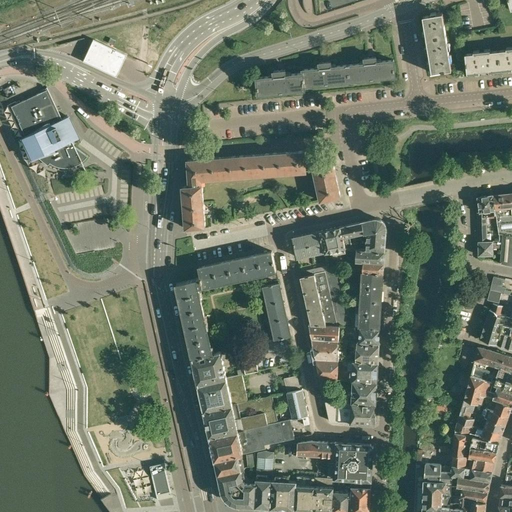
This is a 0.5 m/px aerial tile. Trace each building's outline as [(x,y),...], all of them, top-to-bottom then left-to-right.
[(443,13),(423,16),(426,30),(445,27),(443,13)] [(445,27),(426,30),(432,72),(432,73),(452,69),(445,27)] [(125,58),(92,44),(83,62),(117,77),(125,58)] [(511,67),(511,48),(499,50),(501,69),(511,67)] [(499,50),(466,54),(468,72),(501,69),(499,50)] [(366,62),(349,64),(351,81),(396,76),(394,59),(377,61),(377,57),(365,58),(366,62)] [(351,81),(349,64),(332,66),(331,61),(320,63),(320,67),(303,69),(304,72),(305,87),(351,81)] [(305,87),(304,72),(287,74),(286,69),(274,70),(275,75),(257,77),(259,93),(305,87)] [(47,89),(11,106),(29,144),(30,146),(31,148),(32,150),(33,151),(35,153),(36,155),(38,156),(39,158),(41,159),(42,160),(48,165),(49,163),(52,164),(54,165),(57,166),(60,167),(63,167),(65,168),(68,167),(71,167),(74,166),(76,165),(79,164),(80,163),(83,161),(84,160),(85,159),(86,158),(87,157),(88,156),(75,147),(72,140),(78,138),(68,116),(62,118),(47,86),(46,87),(47,89)] [(305,150),(270,153),(272,173),(306,171),(305,150)] [(270,153),(235,156),(236,176),(272,173),(270,153)] [(235,156),(200,158),(202,179),(236,176),(235,156)] [(183,186),(183,196),(203,195),(202,179),(200,158),(188,159),(190,185),(183,186)] [(313,167),(315,173),(321,200),(341,196),(333,163),(313,167)] [(500,233),(503,234),(511,234),(511,192),(494,194),(497,216),(499,230),(500,233)] [(480,211),(478,211),(478,219),(487,217),(487,216),(496,214),(497,216),(494,194),(478,196),(480,211)] [(203,195),(183,196),(186,227),(205,225),(203,195)] [(487,217),(478,219),(479,240),(499,240),(502,240),(503,234),(500,233),(499,230),(488,230),(487,217)] [(375,218),(353,223),(356,234),(368,231),(376,229),(376,231),(387,230),(387,229),(387,227),(386,226),(386,224),(385,223),(384,221),(382,220),(381,219),(379,218),(378,218),(376,218),(375,218)] [(353,223),(341,226),(346,248),(353,248),(350,235),(356,234),(353,223)] [(346,248),(341,226),(321,230),(326,250),(326,251),(333,249),(334,254),(346,251),(346,248)] [(385,250),(387,230),(376,231),(376,229),(368,231),(367,249),(385,250)] [(326,250),(321,230),(293,236),(298,256),(326,250)] [(511,263),(511,234),(503,234),(502,240),(502,244),(502,247),(501,254),(501,262),(511,263)] [(502,240),(499,240),(479,240),(478,240),(479,255),(494,255),(494,247),(502,247),(502,244),(502,240)] [(367,249),(361,248),(357,248),(356,260),(364,261),(385,262),(385,250),(367,249)] [(272,250),(244,256),(249,275),(277,269),(272,250)] [(244,256),(214,263),(218,282),(249,275),(244,256)] [(364,261),(363,271),(383,272),(384,272),(385,262),(364,261)] [(179,291),(198,286),(216,283),(212,263),(198,266),(201,277),(177,282),(179,291)] [(328,265),(300,271),(301,276),(329,270),(328,265)] [(329,270),(301,276),(302,277),(313,324),(340,325),(343,325),(331,275),(330,269),(329,270)] [(383,272),(363,271),(361,299),(381,300),(383,272)] [(337,274),(331,275),(343,325),(349,323),(337,274)] [(499,277),(494,276),(491,287),(502,290),(504,278),(499,277)] [(264,285),(267,298),(282,295),(279,282),(264,285)] [(205,318),(198,286),(179,291),(186,322),(205,318)] [(499,302),(502,290),(491,287),(487,299),(499,302)] [(282,295),(267,298),(271,318),(286,315),(282,295)] [(381,300),(361,299),(360,326),(361,326),(380,328),(381,300)] [(500,315),(501,315),(504,306),(493,303),(491,309),(495,311),(500,315)] [(498,343),(501,333),(498,332),(500,324),(503,325),(504,323),(499,322),(501,315),(500,315),(495,311),(491,309),(490,309),(481,337),(498,343)] [(286,315),(271,318),(276,339),(291,336),(286,315)] [(212,352),(206,322),(187,326),(194,356),(212,352)] [(313,324),(309,323),(312,338),(339,340),(340,325),(313,324)] [(358,334),(357,341),(380,343),(381,328),(380,328),(361,326),(360,334),(358,334)] [(502,331),(501,333),(498,343),(511,347),(511,333),(509,333),(502,331)] [(312,338),(314,349),(337,351),(337,350),(345,350),(346,341),(339,340),(312,338)] [(379,362),(380,343),(357,341),(356,361),(379,362)] [(491,349),(485,348),(478,346),(475,358),(481,360),(488,363),(491,349)] [(337,351),(314,349),(316,358),(339,359),(345,360),(345,350),(337,350),(337,351)] [(491,349),(488,363),(501,367),(506,354),(491,349)] [(219,351),(212,352),(194,356),(193,356),(199,383),(225,377),(219,351)] [(511,355),(506,354),(501,367),(511,371),(511,355)] [(339,359),(338,359),(316,358),(320,379),(321,379),(328,379),(338,380),(339,359)] [(475,358),(473,366),(485,370),(486,367),(501,372),(499,378),(505,380),(506,379),(511,380),(511,371),(501,367),(488,363),(481,360),(475,358)] [(255,360),(243,363),(245,370),(245,373),(258,371),(257,368),(255,360)] [(356,361),(348,360),(347,370),(353,371),(352,380),(353,380),(353,381),(377,382),(379,362),(356,361)] [(275,364),(276,371),(295,368),(294,361),(275,364)] [(471,373),(511,388),(511,380),(506,379),(505,380),(499,378),(493,376),(488,375),(489,371),(485,370),(473,366),(471,373)] [(498,400),(511,404),(511,388),(471,373),(464,398),(481,404),(483,400),(480,399),(481,394),(498,399),(498,400)] [(225,377),(199,383),(205,410),(248,400),(242,374),(225,378),(225,377)] [(300,389),(297,375),(284,378),(288,391),(300,389)] [(353,381),(352,402),(376,404),(377,382),(353,381)] [(325,398),(331,397),(328,384),(322,385),(325,398)] [(300,389),(288,391),(293,418),(303,417),(308,415),(303,388),(300,389)] [(290,418),(276,421),(270,396),(248,400),(205,410),(211,436),(291,419),(290,418)] [(464,398),(463,404),(474,407),(476,402),(469,399),(464,398)] [(352,402),(325,400),(329,418),(330,419),(330,420),(332,421),(334,421),(375,424),(376,404),(352,402)] [(494,410),(508,416),(511,406),(511,404),(498,400),(494,410)] [(474,407),(463,404),(461,409),(473,412),(474,407)] [(437,405),(436,411),(446,414),(447,408),(437,405)] [(508,416),(494,410),(491,409),(490,412),(484,411),(482,416),(488,417),(506,423),(508,416)] [(456,428),(455,431),(457,432),(457,430),(463,431),(468,432),(470,432),(473,424),(475,418),(460,413),(456,428)] [(488,417),(484,426),(502,432),(506,423),(488,417)] [(291,419),(211,436),(216,459),(225,457),(242,453),(266,448),(265,444),(285,439),(295,437),(291,419)] [(473,424),(470,432),(500,439),(502,432),(484,426),(484,427),(473,424)] [(457,432),(455,431),(454,436),(454,442),(464,444),(465,433),(463,432),(457,432)] [(475,436),(465,433),(464,444),(462,455),(470,456),(472,446),(475,436)] [(472,446),(497,451),(499,443),(475,436),(472,446)] [(298,441),(298,454),(317,455),(318,440),(313,439),(298,441)] [(318,440),(317,455),(335,456),(336,441),(318,440)] [(335,463),(334,482),(353,483),(352,484),(371,485),(373,446),(370,443),(336,441),(335,456),(335,463)] [(296,442),(270,444),(271,450),(296,449),(296,442)] [(464,444),(454,442),(453,453),(462,455),(464,444)] [(495,461),(497,451),(472,446),(470,456),(495,461)] [(256,495),(255,505),(271,506),(272,496),(272,478),(274,452),(266,450),(258,452),(257,477),(256,495)] [(225,457),(216,459),(215,459),(218,474),(245,468),(242,453),(225,457)] [(450,461),(450,466),(452,467),(452,464),(492,471),(494,461),(495,461),(470,456),(462,455),(453,453),(452,462),(450,461)] [(158,500),(172,496),(164,462),(150,466),(158,500)] [(316,476),(315,509),(333,509),(334,482),(335,463),(329,462),(328,477),(316,476)] [(441,464),(426,462),(425,479),(451,481),(452,471),(441,470),(441,464)] [(470,477),(490,480),(492,471),(452,464),(452,467),(452,471),(452,474),(461,476),(464,476),(465,472),(471,473),(470,477)] [(245,468),(218,474),(221,487),(222,490),(224,494),(226,497),(229,500),(232,502),(235,503),(237,504),(236,496),(245,482),(250,476),(247,476),(245,468)] [(297,480),(295,507),(315,509),(316,476),(297,475),(297,480)] [(236,496),(237,504),(242,505),(255,505),(256,495),(257,477),(250,476),(245,482),(236,496)] [(461,476),(459,486),(462,487),(466,487),(488,491),(490,480),(470,477),(464,476),(461,476)] [(272,496),(271,506),(295,507),(297,480),(272,478),(272,496)] [(451,496),(451,481),(425,479),(422,511),(449,511),(450,507),(442,506),(442,495),(451,496)] [(334,482),(333,509),(351,511),(352,484),(353,483),(334,482)] [(501,483),(499,497),(511,497),(511,484),(510,484),(504,484),(501,483)] [(352,484),(351,511),(370,511),(371,485),(352,484)] [(486,500),(488,491),(466,487),(465,497),(486,500)] [(485,507),(486,500),(465,497),(464,504),(472,505),(485,507)] [(511,511),(511,497),(499,497),(499,504),(498,511),(511,511)] [(450,507),(449,511),(461,511),(459,511),(459,507),(456,507),(456,504),(450,503),(450,507)]
